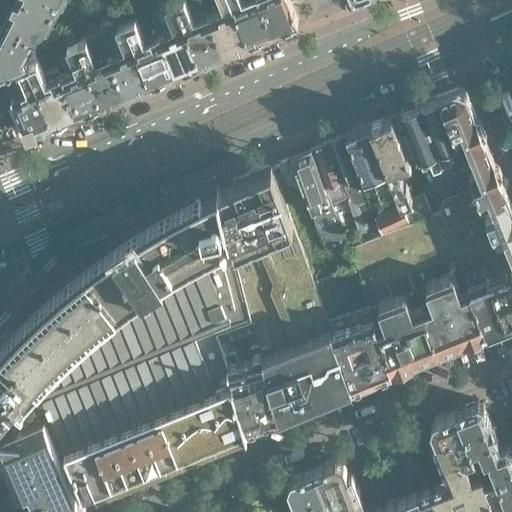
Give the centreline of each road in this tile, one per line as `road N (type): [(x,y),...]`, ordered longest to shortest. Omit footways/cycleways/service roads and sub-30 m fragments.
road 1 (secondary): [(18,257),(477,35)]
road 2 (residential): [(511,362),(134,511)]
road 3 (secondary): [(341,39),(0,192)]
